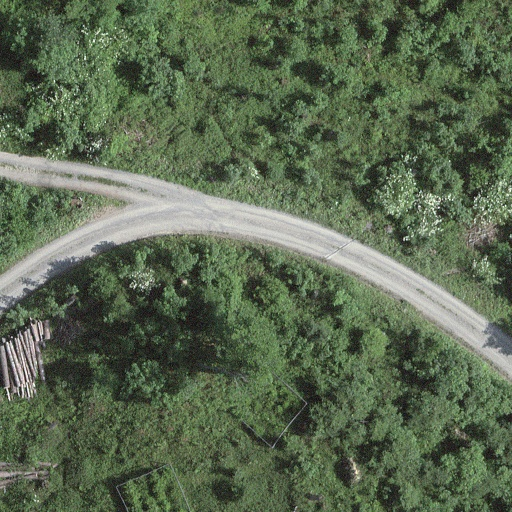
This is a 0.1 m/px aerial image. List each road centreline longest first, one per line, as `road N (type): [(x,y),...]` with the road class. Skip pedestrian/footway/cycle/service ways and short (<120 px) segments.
road 1 (track): [(205,207),(394,274),(511,361)]
road 2 (track): [(0,295),(74,238),(205,207)]
road 3 (track): [(205,207),(0,163)]
